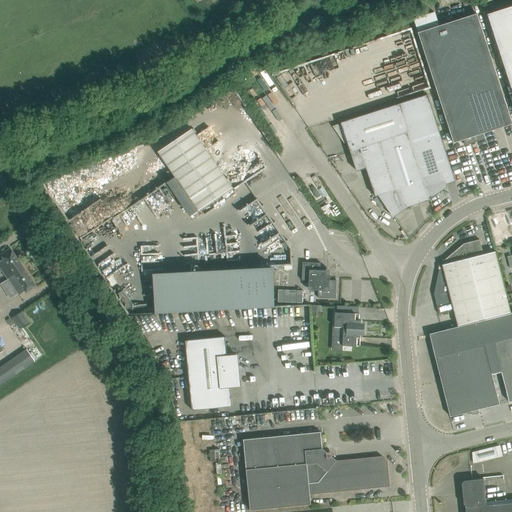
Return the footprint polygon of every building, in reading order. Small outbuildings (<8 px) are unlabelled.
[(511,6),(487,14),(511,90),(511,6)] [(511,121),(477,13),(418,32),(454,143),(463,140),(465,145),(485,139),(484,133),(511,124),(511,121)] [(399,104),(411,142),(424,181),(429,198),(439,191),(438,187),(455,181),(427,94),(399,104)] [(350,152),(408,133),(399,104),(341,122),(341,124),(334,127),(340,136),(345,134),(350,152)] [(258,126),(243,134),(261,167),(276,159),(258,126)] [(192,129),(158,152),(198,210),(232,187),(192,129)] [(408,133),(350,152),(357,171),(366,168),(375,196),(379,195),(424,181),(411,142),(408,133)] [(430,200),(429,198),(424,181),(379,195),(393,216),(402,211),(401,208),(404,207),(404,208),(430,200)] [(238,210),(256,198),(248,185),(229,197),(238,210)] [(268,225),(268,221),(254,220),(253,229),(258,229),(259,224),(268,225)] [(439,270),(434,294),(439,314),(454,310),(458,325),(510,312),(495,252),(483,255),(479,240),(464,243),(446,259),(447,264),(444,269),(439,270)] [(0,267),(8,279),(24,268),(11,249),(1,255),(4,258),(0,260),(0,267)] [(303,262),(302,280),(311,280),(311,287),(318,288),(318,297),(336,298),(337,280),(327,280),(327,273),(320,272),(320,263),(303,262)] [(146,273),(148,314),(267,306),(265,266),(146,273)] [(26,292),(36,286),(24,268),(8,279),(19,295),(25,291),(26,292)] [(375,302),(374,278),(344,279),(345,305),(351,305),(351,302),(375,302)] [(278,290),(278,302),(302,303),(303,291),(278,290)] [(22,311),(12,317),(19,328),(28,322),(22,311)] [(359,313),(335,312),(334,327),(343,327),(342,346),(360,347),(361,320),(359,320),(359,313)] [(499,360),(510,401),(511,400),(511,312),(489,319),(499,360)] [(464,369),(499,360),(489,319),(454,328),(464,369)] [(440,375),(464,369),(454,328),(429,334),(440,375)] [(240,386),(237,355),(227,356),(225,336),(204,339),(203,330),(195,331),(196,339),(185,340),(192,410),(232,406),(230,387),(240,386)] [(25,347),(0,364),(0,382),(34,359),(25,347)] [(509,402),(510,401),(499,360),(464,369),(475,410),(499,404),(492,374),(502,372),(509,402)] [(450,417),(475,410),(464,369),(440,375),(450,417)] [(321,432),(243,439),(250,510),(311,504),(310,494),(390,486),(387,461),(382,456),(337,461),(332,457),(332,454),(329,452),(326,452),(322,449),(321,432)] [(500,445),(472,452),(473,463),(477,462),(502,456),(500,445)] [(511,511),(511,499),(486,502),(484,479),(467,480),(467,482),(463,482),(465,504),(466,511),(511,511)]
